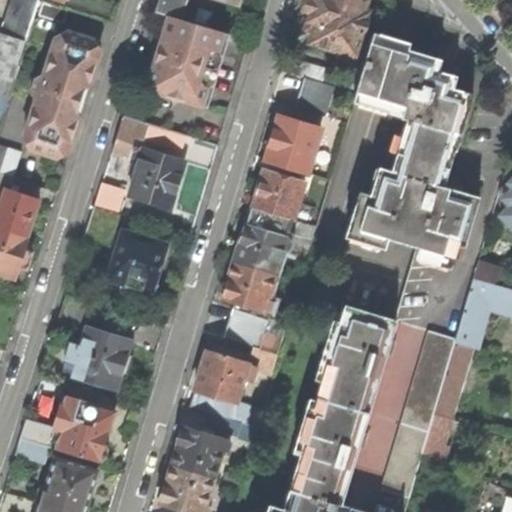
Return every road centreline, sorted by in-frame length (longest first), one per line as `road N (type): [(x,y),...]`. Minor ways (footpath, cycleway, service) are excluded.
road 1 (residential): [(130,511),(287,0)]
road 2 (residential): [(147,0),(0,442)]
